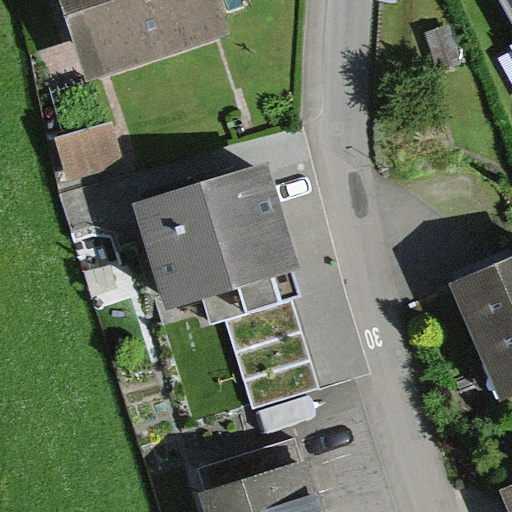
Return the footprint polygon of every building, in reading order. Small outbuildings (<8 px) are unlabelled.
[(244,0),(88,0),(118,85),(258,37),(244,0)] [(511,0),(493,0),(511,34),(511,0)] [(63,172),(119,156),(112,134),(56,150),(63,172)] [(261,177),(150,207),(180,316),(223,304),(247,393),(315,375),(261,177)] [(511,264),(458,286),(504,404),(511,400),(511,264)] [(345,511),(322,436),(212,471),(224,511),(345,511)]
